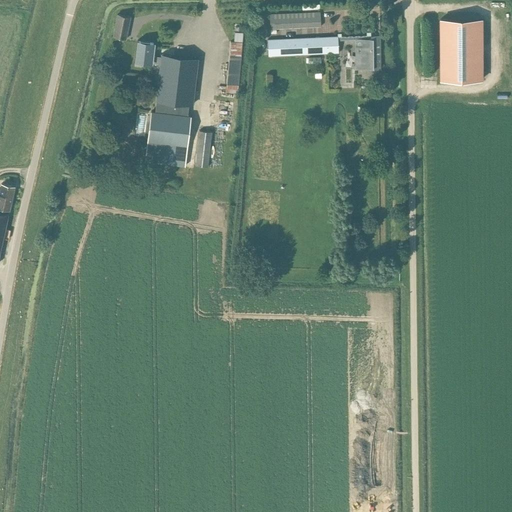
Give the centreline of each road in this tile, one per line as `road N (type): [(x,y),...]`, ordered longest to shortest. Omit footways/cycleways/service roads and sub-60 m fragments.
road 1 (unclassified): [(415,511),(409,0)]
road 2 (unclassified): [(73,0),(0,336)]
